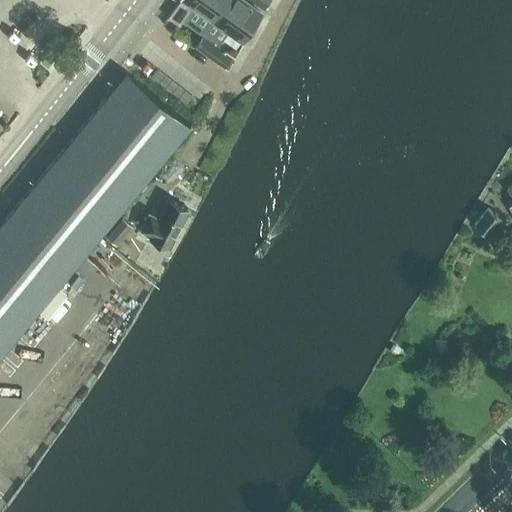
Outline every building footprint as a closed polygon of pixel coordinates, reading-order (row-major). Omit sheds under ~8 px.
[(182,0),(170,18),(181,26),(194,8),(212,20),(225,0),(182,0)] [(225,0),(212,20),(202,33),(204,34),(218,45),(228,31),(243,41),(262,12),(244,0),(225,0)] [(204,34),(196,45),(225,66),(233,55),(218,45),(204,34)] [(0,354),(95,240),(99,235),(134,192),(190,124),(127,72),(126,72),(126,71),(0,224),(0,354)] [(150,237),(167,246),(186,210),(169,200),(159,219),(149,214),(141,229),(150,235),(150,237)] [(488,207),(475,223),(489,235),(502,218),(488,207)] [(106,236),(117,245),(132,226),(121,217),(106,236)] [(60,285),(39,310),(48,317),(69,293),(60,285)]
